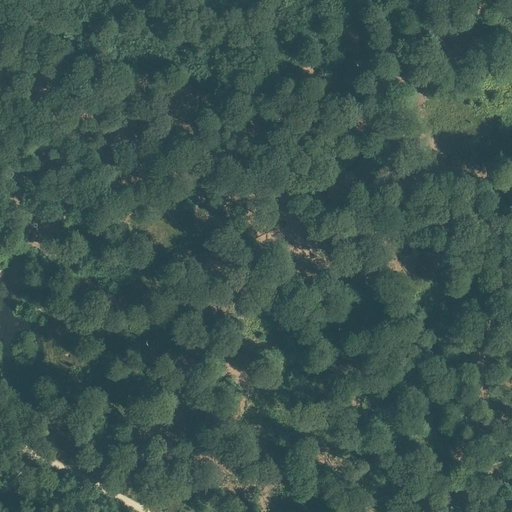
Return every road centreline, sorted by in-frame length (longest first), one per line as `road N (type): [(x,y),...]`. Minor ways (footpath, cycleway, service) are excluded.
road 1 (track): [(0,428),(153,511)]
road 2 (track): [(355,511),(511,458)]
